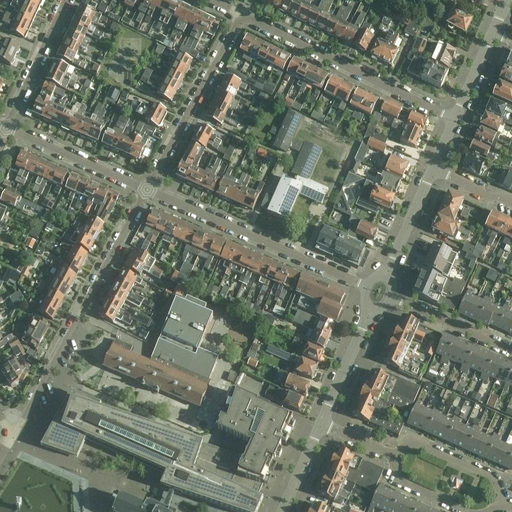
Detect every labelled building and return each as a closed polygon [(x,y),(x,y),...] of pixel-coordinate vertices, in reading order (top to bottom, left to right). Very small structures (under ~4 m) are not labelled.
[(38,7),(25,1),(24,4),(15,0),(5,0),(5,1),(35,15),(38,7)] [(126,0),(124,6),(128,8),(132,0),(126,0)] [(133,11),(136,5),(139,7),(141,3),(142,0),(132,0),(128,8),(133,11)] [(143,8),(141,7),(138,13),(140,14),(136,23),(140,25),(144,17),(145,17),(150,7),(151,8),(154,0),(142,0),(141,3),(144,4),(143,8)] [(148,24),(151,19),(153,15),(154,15),(155,13),(156,10),(159,12),(165,0),(154,0),(151,8),(148,12),(149,12),(146,17),(144,22),(146,23),(148,24)] [(155,30),(160,32),(163,25),(174,3),(167,0),(165,0),(159,12),(163,14),(161,18),(159,23),(155,30)] [(272,0),(270,5),(279,10),(284,0),(272,0)] [(288,14),(295,1),(293,0),(284,0),(279,10),(288,14)] [(297,18),(306,0),(295,0),(295,1),(288,14),(297,18)] [(306,23),(313,10),(309,8),(312,0),(306,0),(297,18),(306,23)] [(315,27),(327,3),(322,0),(317,12),(313,10),(306,23),(315,27)] [(328,0),(327,3),(315,27),(324,32),(331,19),(327,17),(332,5),(334,1),(332,0),(328,0)] [(35,15),(5,1),(3,5),(15,11),(19,13),(18,16),(31,23),(35,15)] [(387,13),(390,7),(379,1),(376,8),(387,13)] [(175,20),(182,7),(174,3),(163,25),(167,27),(169,22),(170,23),(172,18),(175,20)] [(108,8),(101,5),(98,11),(105,15),(108,8)] [(175,41),(176,38),(190,11),(182,7),(175,20),(179,21),(176,26),(177,26),(175,31),(171,39),(175,41)] [(347,9),(342,7),(341,10),(340,9),(335,21),(331,19),(324,32),(333,36),(345,12),(347,9)] [(387,13),(381,24),(389,27),(397,11),(390,7),(387,13)] [(443,7),(439,15),(444,17),(448,20),(446,24),(449,25),(448,27),(448,29),(451,31),(454,30),(454,28),(455,29),(465,34),(469,26),(471,22),(470,21),(469,21),(443,7)] [(108,21),(80,8),(76,16),(92,24),(94,19),(106,25),(108,21)] [(176,38),(180,40),(183,35),(188,26),(191,28),(198,15),(190,11),(176,38)] [(342,40),(349,27),(344,25),(350,14),(345,12),(333,36),(342,40)] [(31,23),(18,16),(16,20),(12,18),(11,18),(7,16),(6,16),(0,13),(0,18),(27,31),(31,23)] [(198,15),(191,28),(195,29),(192,34),(193,34),(187,46),(191,48),(206,18),(198,15)] [(92,24),(76,16),(72,25),(102,38),(104,35),(90,28),(92,24)] [(10,33),(23,39),(27,31),(0,18),(0,28),(1,29),(3,25),(7,27),(12,29),(10,33)] [(208,36),(213,38),(218,27),(213,25),(214,23),(206,18),(191,48),(187,56),(196,60),(199,54),(194,52),(201,38),(201,39),(204,34),(208,36)] [(349,27),(342,40),(351,45),(356,35),(363,21),(358,18),(353,30),(349,27)] [(411,18),(404,34),(415,39),(423,23),(411,18)] [(121,23),(129,27),(131,22),(124,19),(121,23)] [(430,32),(432,28),(434,24),(425,20),(421,28),(430,32)] [(371,27),(364,24),(354,46),(366,52),(373,37),(367,35),(371,27)] [(102,38),(72,25),(69,33),(84,40),(86,36),(100,43),(102,39),(102,38)] [(65,41),(93,54),(95,50),(89,47),(90,43),(84,40),(69,33),(65,41)] [(385,44),(378,41),(371,56),(381,61),(393,36),(389,34),(385,44)] [(166,39),(159,35),(156,42),(157,43),(163,45),(165,40),(166,39)] [(393,36),(381,61),(391,66),(399,51),(394,49),(399,38),(393,36)] [(245,54),(242,60),(246,62),(256,42),(247,37),(240,52),(245,54)] [(413,46),(410,52),(417,56),(417,55),(420,56),(426,43),(417,39),(413,46)] [(19,48),(4,41),(2,46),(0,45),(0,50),(15,58),(19,48)] [(93,54),(65,41),(61,49),(76,57),(78,52),(84,55),(91,58),(93,54)] [(257,60),(264,46),(256,42),(246,62),(250,64),(251,61),(256,63),(257,60)] [(438,45),(431,62),(448,69),(452,60),(454,60),(455,57),(455,55),(455,53),(438,45)] [(159,46),(155,54),(161,57),(165,49),(159,46)] [(264,46),(257,60),(256,64),(264,68),(273,50),(264,46)] [(84,71),(86,66),(74,61),(76,57),(61,49),(57,58),(84,71)] [(0,62),(10,67),(15,58),(0,50),(0,62)] [(274,69),(281,54),(273,50),(264,68),(263,70),(269,73),(273,71),(274,69)] [(173,63),(188,71),(190,68),(190,67),(192,63),(172,52),(170,57),(175,60),(173,63)] [(417,56),(410,52),(407,60),(412,62),(407,73),(420,80),(440,90),(448,73),(428,64),(416,59),(417,56)] [(280,79),(290,58),(281,54),(274,69),(279,71),(276,77),(280,79)] [(294,60),(284,81),(288,83),(291,77),(295,79),(302,65),(294,60)] [(158,66),(183,79),(186,75),(187,74),(188,71),(173,63),(171,67),(159,61),(156,65),(158,66)] [(50,72),(75,84),(77,80),(67,75),(69,70),(55,63),(50,72)] [(302,65),(295,79),(299,81),(297,87),(301,89),(311,69),(302,65)] [(167,76),(165,79),(180,87),(182,84),(181,83),(183,79),(158,66),(156,70),(167,76)] [(237,80),(240,74),(230,69),(227,74),(237,80)] [(312,88),(319,73),(311,69),(301,89),(299,93),(303,94),(308,85),(312,88)] [(499,81),(511,86),(511,71),(505,69),(499,81)] [(146,70),(143,76),(148,78),(151,72),(146,70)] [(75,84),(50,72),(46,82),(61,89),(63,83),(73,88),(75,84)] [(313,94),(309,102),(315,105),(321,92),(328,77),(319,73),(312,88),(317,90),(314,95),(313,94)] [(245,77),(243,76),(240,75),(240,74),(237,80),(246,84),(248,79),(245,77)] [(247,87),(226,77),(224,82),(223,82),(221,85),(237,93),(239,89),(245,92),(247,87)] [(142,78),(140,82),(159,92),(157,96),(171,103),(175,95),(155,84),(147,80),(142,78)] [(157,80),(155,84),(175,95),(177,91),(178,90),(180,87),(165,79),(163,83),(157,80)] [(254,88),(256,83),(248,79),(246,84),(254,88)] [(332,79),(325,94),(324,94),(335,100),(343,84),(332,79)] [(263,92),(265,87),(257,83),(256,83),(254,88),(263,92)] [(48,104),(50,101),(55,88),(46,84),(32,115),(42,119),(48,104)] [(343,84),(335,100),(342,103),(338,111),(342,113),(354,90),(343,84)] [(493,98),(511,105),(511,89),(499,84),(496,90),(495,90),(494,90),(494,91),(493,91),(493,92),(492,93),(492,94),(492,95),(493,95),(493,96),(494,96),(493,98)] [(237,93),(221,85),(220,88),(220,90),(218,94),(239,104),(245,107),(247,103),(241,100),(235,97),(237,93)] [(274,91),(266,86),(265,87),(263,92),(271,97),(274,91)] [(110,89),(108,95),(117,99),(119,95),(119,93),(110,89)] [(360,112),(367,97),(357,92),(350,107),(360,112)] [(215,99),(213,102),(229,110),(231,105),(237,108),(239,104),(218,94),(216,98),(215,99)] [(276,94),(274,98),(284,103),(286,99),(276,94)] [(370,117),(377,102),(367,97),(360,112),(370,117)] [(64,105),(67,100),(62,98),(60,103),(51,123),(60,127),(67,112),(69,107),(64,105)] [(291,109),(292,107),(294,103),(294,102),(287,99),(285,104),(284,105),(284,106),(290,109),(291,109)] [(51,123),(60,103),(55,101),(53,106),(49,104),(51,101),(50,101),(48,104),(42,119),(51,123)] [(132,106),(162,121),(163,118),(165,118),(166,115),(165,113),(166,112),(153,106),(151,110),(134,101),(132,106)] [(486,112),(486,113),(502,120),(507,123),(510,115),(511,115),(511,110),(507,108),(491,101),(489,106),(488,107),(486,107),(485,110),(486,111),(486,112)] [(229,119),(233,112),(229,110),(213,102),(212,105),(212,106),(210,111),(225,118),(225,117),(229,119)] [(399,117),(402,109),(386,102),(381,113),(382,114),(382,115),(397,121),(399,117)] [(302,107),(294,103),(291,109),(300,113),(302,107)] [(67,112),(60,127),(65,129),(70,131),(79,111),(81,106),(76,104),(74,109),(72,114),(67,112)] [(81,105),(81,106),(79,111),(70,131),(79,135),(85,120),(86,120),(88,115),(83,113),(85,107),(81,105)] [(102,107),(98,106),(96,109),(93,116),(90,122),(86,120),(85,120),(79,135),(88,139),(101,111),(102,107)] [(132,106),(130,110),(137,114),(136,115),(142,118),(143,117),(146,118),(144,122),(157,129),(158,128),(160,128),(162,125),(161,122),(162,121),(144,112),(132,106)] [(250,110),(246,118),(250,120),(252,121),(254,122),(255,122),(258,115),(259,114),(258,114),(256,113),(250,110)] [(101,111),(88,139),(98,143),(102,133),(106,123),(102,121),(105,113),(101,111)] [(239,125),(210,111),(206,119),(221,126),(223,122),(237,129),(239,125)] [(367,130),(364,137),(370,140),(371,140),(382,114),(381,113),(376,111),(372,120),(367,130)] [(313,112),(310,118),(322,124),(325,118),(313,112)] [(292,139),(294,140),(303,119),(288,113),(280,130),(274,127),(271,134),(279,137),(274,148),(287,154),(289,149),(288,149),(292,139)] [(108,132),(102,145),(111,149),(125,118),(126,116),(121,114),(115,129),(113,134),(108,132)] [(428,121),(412,114),(410,119),(405,117),(402,124),(407,126),(407,125),(423,132),(428,121)] [(498,134),(501,127),(501,128),(502,128),(505,123),(495,119),(485,115),(483,120),(481,121),(480,124),(481,125),(480,127),(489,130),(498,134)] [(120,153),(126,140),(122,138),(124,133),(129,120),(125,118),(111,149),(120,153)] [(332,129),(335,124),(326,119),(323,125),(332,129)] [(250,120),(246,128),(250,130),(254,122),(252,121),(250,120)] [(392,127),(396,129),(404,132),(399,142),(407,146),(416,149),(419,141),(423,133),(415,129),(407,126),(402,124),(397,122),(397,121),(394,120),(391,127),(392,127)] [(142,130),(129,157),(139,161),(142,155),(145,148),(149,138),(144,136),(146,133),(149,134),(153,136),(156,130),(144,125),(142,130)] [(198,133),(197,135),(219,147),(221,143),(212,138),(214,134),(213,133),(210,132),(202,128),(201,127),(201,128),(199,128),(197,131),(198,133)] [(126,140),(120,153),(129,157),(142,130),(137,128),(135,132),(136,132),(133,138),(133,137),(131,142),(126,140)] [(503,145),(505,140),(481,129),(479,133),(478,132),(477,134),(476,134),(474,137),(475,139),(474,140),(485,145),(495,149),(496,146),(498,142),(503,145)] [(374,134),(371,140),(385,146),(387,140),(374,134)] [(194,138),(192,141),(193,143),(193,144),(199,147),(206,150),(208,147),(212,149),(217,151),(217,152),(225,156),(227,151),(219,147),(197,135),(196,138),(194,138)] [(361,144),(354,161),(361,163),(362,164),(369,148),(367,147),(370,140),(364,137),(361,144)] [(288,149),(289,149),(300,154),(291,175),(297,177),(309,182),(309,181),(322,151),(305,143),(304,145),(294,140),(292,139),(288,149)] [(370,140),(367,147),(369,148),(370,149),(383,154),(387,147),(385,146),(371,140),(370,140)] [(488,156),(491,150),(474,142),(469,154),(492,165),(495,159),(488,156)] [(201,150),(192,145),(182,163),(176,177),(185,182),(198,154),(202,155),(204,152),(201,150)] [(251,147),(247,156),(250,158),(249,161),(253,163),(257,155),(259,150),(251,147)] [(257,155),(265,159),(267,154),(259,150),(257,155)] [(225,156),(223,160),(229,163),(233,154),(227,151),(225,156)] [(19,184),(22,179),(31,158),(21,154),(15,168),(20,170),(15,182),(19,184)] [(196,170),(202,155),(198,154),(185,182),(194,186),(200,172),(196,170)] [(274,164),(277,158),(268,154),(265,160),(274,164)] [(388,156),(381,172),(384,174),(401,181),(408,164),(400,161),(392,157),(388,156)] [(465,162),(462,169),(479,177),(486,180),(489,174),(485,173),(482,171),(485,164),(468,156),(467,157),(465,157),(464,161),(465,162)] [(22,179),(19,184),(23,186),(29,174),(34,176),(40,162),(31,158),(22,179)] [(204,190),(217,159),(213,158),(208,169),(205,174),(200,172),(194,186),(204,190)] [(213,194),(218,182),(219,180),(214,178),(216,173),(221,161),(217,159),(204,190),(213,194)] [(40,187),(49,166),(40,162),(34,176),(38,178),(32,192),(37,194),(40,187)] [(49,166),(40,187),(37,194),(41,196),(47,182),(52,185),(59,170),(49,166)] [(355,177),(357,172),(351,169),(348,174),(355,177)] [(54,194),(59,196),(62,189),(68,174),(59,170),(52,185),(57,187),(54,194)] [(228,170),(216,196),(226,200),(234,180),(229,178),(232,172),(228,170)] [(511,193),(511,176),(503,172),(496,186),(511,193)] [(343,186),(346,187),(359,183),(360,180),(348,174),(343,186)] [(234,180),(226,200),(235,204),(247,177),(242,175),(239,182),(234,180)] [(383,175),(378,187),(380,188),(396,194),(396,193),(398,193),(400,188),(399,187),(401,183),(385,176),(383,175)] [(73,201),(75,195),(82,180),(72,176),(65,191),(70,193),(68,199),(73,201)] [(247,177),(235,204),(243,207),(250,192),(245,190),(250,178),(247,177)] [(321,205),(328,190),(309,181),(309,182),(297,177),(295,184),(283,178),(273,200),(266,197),(261,208),(268,211),(267,213),(287,222),(299,195),(321,205)] [(91,184),(82,180),(75,195),(80,197),(76,206),(80,208),(82,204),(84,199),(91,184)] [(250,192),(243,207),(252,211),(259,196),(264,184),(261,183),(256,195),(250,192)] [(367,183),(359,201),(369,206),(367,210),(376,214),(379,207),(389,211),(389,210),(391,210),(393,205),(392,204),(394,198),(392,197),(391,196),(392,194),(392,193),(382,189),(382,191),(379,190),(377,189),(378,187),(371,184),(367,183)] [(88,216),(88,215),(90,211),(93,205),(100,188),(91,184),(84,199),(89,201),(84,214),(88,216)] [(5,192),(5,193),(14,197),(16,193),(16,191),(7,188),(5,192)] [(99,215),(110,193),(109,192),(100,188),(93,205),(95,206),(97,207),(95,213),(99,215)] [(4,195),(1,203),(23,212),(25,207),(32,211),(33,208),(44,213),(45,211),(34,206),(20,199),(19,199),(14,197),(5,193),(4,195)] [(115,206),(119,197),(110,193),(99,215),(96,220),(105,225),(115,206)] [(464,200),(448,194),(443,205),(459,212),(464,200)] [(339,195),(333,210),(346,216),(347,212),(342,198),(341,195),(339,195)] [(51,211),(54,205),(45,201),(42,207),(51,211)] [(459,212),(443,205),(438,216),(454,223),(459,212)] [(479,221),(485,224),(490,213),(484,210),(479,221)] [(150,243),(151,243),(163,216),(153,212),(146,228),(151,230),(146,241),(145,240),(140,252),(145,254),(150,243)] [(492,214),(485,228),(489,230),(486,237),(490,239),(501,218),(492,214)] [(163,216),(151,243),(155,245),(159,234),(164,236),(171,220),(163,216)] [(359,228),(356,235),(373,243),(373,242),(375,241),(376,239),(376,237),(379,231),(361,223),(351,218),(348,223),(359,228)] [(432,231),(455,241),(458,234),(469,238),(471,233),(460,228),(437,218),(432,231)] [(509,222),(501,218),(490,239),(487,246),(491,248),(497,234),(501,236),(509,222)] [(104,227),(89,219),(87,224),(82,221),(80,225),(99,236),(104,227)] [(162,241),(166,243),(171,245),(180,224),(171,220),(164,236),(162,241)] [(49,221),(45,228),(52,232),(56,224),(49,221)] [(502,245),(506,246),(507,247),(511,235),(511,223),(509,222),(501,236),(505,238),(502,245)] [(183,244),(190,228),(180,224),(171,245),(168,251),(173,253),(175,247),(178,242),(183,244)] [(99,236),(80,225),(77,230),(73,227),(70,232),(75,235),(75,234),(94,245),(99,236)] [(189,253),(199,232),(190,228),(183,244),(187,246),(184,251),(189,253)] [(325,229),(315,251),(329,257),(330,254),(358,266),(364,251),(343,241),(344,237),(325,229)] [(28,236),(37,240),(40,233),(31,230),(28,236)] [(198,257),(200,252),(208,236),(199,232),(189,253),(198,257)] [(75,246),(89,254),(94,245),(75,234),(75,235),(73,239),(65,234),(62,239),(63,239),(75,246)] [(207,261),(217,239),(208,236),(200,252),(198,257),(207,261)] [(218,260),(226,243),(217,239),(207,261),(203,269),(204,269),(208,271),(211,263),(214,258),(218,260)] [(66,259),(81,268),(87,257),(73,249),(62,243),(60,247),(60,248),(65,251),(69,253),(66,259)] [(227,244),(220,261),(225,263),(223,268),(227,270),(237,249),(227,244)] [(465,244),(461,252),(471,256),(475,248),(465,244)] [(428,257),(452,267),(456,256),(452,254),(433,246),(428,257)] [(39,248),(36,254),(42,257),(45,251),(39,248)] [(231,272),(232,272),(236,274),(246,253),(237,249),(227,270),(231,272)] [(28,260),(32,253),(27,250),(23,258),(28,260)] [(483,253),(474,250),(471,257),(480,260),(483,253)] [(135,251),(130,259),(156,273),(158,269),(153,266),(155,262),(135,251)] [(245,278),(255,257),(246,253),(236,274),(240,276),(241,276),(245,278)] [(160,255),(157,261),(163,263),(165,258),(160,255)] [(257,277),(264,261),(255,257),(245,278),(249,280),(250,280),(252,275),(257,277)] [(452,267),(428,257),(423,268),(442,276),(443,275),(447,277),(452,267)] [(33,268),(36,262),(32,259),(30,259),(27,265),(33,268)] [(60,270),(76,279),(81,268),(66,259),(60,270)] [(156,273),(130,259),(125,269),(140,277),(143,272),(159,281),(161,277),(156,274),(156,273)] [(263,286),(273,264),(264,261),(257,277),(261,279),(259,284),(263,286)] [(179,273),(186,277),(191,266),(184,263),(179,273)] [(499,263),(496,270),(505,274),(508,267),(499,263)] [(275,285),(282,268),(273,264),(263,286),(268,288),(270,283),(275,285)] [(181,268),(174,265),(172,271),(179,274),(181,268)] [(279,299),(291,272),(282,268),(275,285),(279,287),(274,297),(279,299)] [(54,281),(70,289),(76,279),(60,270),(60,271),(55,280),(54,281)] [(14,286),(15,285),(20,275),(14,272),(8,283),(14,286)] [(137,280),(123,272),(119,280),(128,285),(133,288),(135,284),(140,287),(142,282),(137,280)] [(293,293),(300,276),(291,272),(279,299),(283,301),(288,290),(293,293)] [(427,301),(426,301),(431,303),(436,305),(436,306),(453,313),(463,290),(451,285),(423,272),(422,274),(413,295),(427,301)] [(174,284),(178,286),(180,287),(181,284),(183,282),(185,278),(179,274),(174,284)] [(193,287),(197,278),(190,275),(186,284),(193,287)] [(303,277),(295,295),(301,297),(298,304),(297,303),(295,307),(336,325),(342,311),(339,309),(345,296),(303,277)] [(463,290),(466,284),(454,279),(451,285),(463,290)] [(128,285),(119,280),(114,289),(113,290),(141,305),(144,301),(142,300),(130,293),(133,288),(128,285)] [(49,291),(64,300),(70,289),(54,281),(49,291)] [(180,287),(181,287),(175,298),(180,300),(187,287),(185,286),(181,284),(180,287)] [(218,291),(209,287),(207,292),(210,294),(216,296),(218,291)] [(222,292),(219,298),(224,300),(229,290),(224,287),(222,292)] [(141,305),(113,290),(109,298),(123,306),(125,302),(137,308),(139,309),(141,305)] [(468,290),(458,313),(468,317),(476,299),(470,296),(472,292),(468,290)] [(43,302),(58,310),(64,300),(49,291),(43,302)] [(17,309),(22,298),(20,293),(9,299),(16,309),(17,309)] [(478,322),(488,298),(485,297),(483,302),(476,299),(468,317),(478,322)] [(104,307),(129,321),(130,320),(148,329),(152,322),(133,312),(131,317),(120,311),(123,306),(109,298),(104,307)] [(488,298),(478,322),(489,326),(490,324),(488,324),(495,307),(490,305),(492,300),(488,298)] [(207,308),(187,299),(185,305),(176,301),(161,336),(159,341),(150,363),(130,354),(132,349),(114,341),(103,368),(143,385),(143,387),(143,388),(144,388),(157,393),(157,394),(158,394),(159,392),(199,409),(211,382),(209,381),(218,359),(198,351),(213,317),(204,313),(207,308)] [(240,299),(237,306),(240,307),(242,308),(246,301),(240,299)] [(58,310),(43,302),(37,313),(39,314),(52,321),(58,310)] [(247,303),(244,309),(252,312),(254,306),(247,303)] [(157,307),(154,312),(159,314),(163,306),(159,304),(157,307)] [(498,328),(507,307),(504,305),(502,310),(495,307),(488,324),(490,324),(498,328)] [(254,306),(252,312),(258,315),(261,309),(254,306)] [(113,324),(116,319),(130,327),(132,323),(129,321),(104,307),(99,317),(113,324)] [(507,332),(511,321),(511,314),(509,313),(511,309),(507,307),(498,328),(507,332)] [(329,339),(334,327),(320,321),(298,311),(293,323),(310,331),(329,339)] [(161,315),(159,314),(154,312),(150,321),(157,324),(161,315)] [(263,324),(271,327),(275,319),(267,316),(264,322),(263,324)] [(416,331),(419,324),(402,317),(397,329),(423,340),(425,335),(416,331)] [(27,330),(43,338),(48,330),(45,328),(47,325),(39,321),(39,320),(35,318),(32,322),(32,321),(27,330)] [(392,340),(409,347),(412,341),(421,344),(423,340),(397,329),(392,340)] [(43,338),(27,330),(23,338),(24,338),(21,342),(26,345),(26,344),(34,349),(36,345),(39,346),(43,338)] [(307,338),(305,337),(303,342),(324,351),(329,339),(310,331),(307,338)] [(8,344),(11,350),(20,345),(13,334),(10,336),(12,341),(8,344)] [(297,334),(295,339),(303,342),(305,337),(297,334)] [(443,337),(435,355),(442,358),(440,363),(444,365),(454,341),(443,337)] [(300,348),(303,342),(295,339),(292,345),(300,348)] [(409,347),(392,340),(388,351),(413,363),(415,358),(410,356),(409,358),(406,356),(409,347)] [(456,364),(464,346),(454,341),(444,365),(447,366),(449,362),(456,364)] [(431,357),(436,345),(429,342),(424,354),(431,357)] [(19,352),(23,350),(20,345),(11,350),(16,358),(21,355),(21,354),(19,352)] [(254,345),(251,352),(256,354),(259,348),(254,345)] [(307,346),(302,357),(318,364),(323,353),(307,346)] [(463,373),(474,350),(464,346),(456,364),(461,367),(459,372),(463,373)] [(475,373),(484,354),(474,350),(463,373),(467,375),(469,370),(475,373)] [(397,373),(420,382),(426,368),(413,363),(388,351),(383,363),(399,369),(397,373)] [(280,352),(277,358),(284,361),(286,355),(280,352)] [(483,382),(493,359),(484,354),(475,373),(481,375),(479,380),(483,382)] [(301,360),(297,358),(292,356),(290,361),(295,363),(297,364),(293,373),(297,374),(305,378),(312,381),(318,367),(301,360)] [(11,372),(19,367),(16,362),(16,363),(13,357),(7,361),(8,362),(1,367),(3,370),(1,371),(6,380),(13,376),(11,372)] [(495,382),(503,363),(493,359),(483,382),(487,384),(489,379),(495,382)] [(250,360),(248,366),(255,369),(258,363),(250,360)] [(503,391),(511,370),(511,366),(503,363),(495,382),(501,384),(499,389),(503,391)] [(21,370),(19,367),(11,372),(13,376),(6,380),(11,388),(16,387),(20,381),(23,383),(28,373),(25,372),(25,371),(23,368),(21,370)] [(511,388),(511,370),(503,391),(507,392),(509,388),(511,388)] [(384,373),(382,376),(372,372),(367,383),(413,403),(419,389),(384,373)] [(231,373),(227,381),(233,383),(236,376),(231,373)] [(425,379),(435,383),(437,377),(427,373),(425,379)] [(307,394),(310,386),(286,375),(281,387),(306,398),(307,394)] [(453,382),(450,390),(455,392),(458,385),(453,382)] [(362,394),(394,407),(408,414),(413,403),(367,383),(362,394)] [(430,393),(433,386),(426,383),(423,390),(430,393)] [(268,389),(267,392),(276,395),(278,390),(270,386),(268,389)] [(455,392),(461,394),(464,389),(458,386),(455,392)] [(278,390),(276,395),(284,398),(281,405),(280,404),(280,405),(299,413),(304,401),(288,394),(279,389),(278,390)] [(440,391),(437,397),(442,400),(445,393),(440,391)] [(101,406),(71,392),(40,448),(77,460),(86,440),(166,475),(160,488),(170,492),(174,493),(230,511),(257,511),(263,501),(257,499),(273,462),(274,462),(281,446),(280,446),(281,444),(285,446),(295,425),(291,423),(293,419),(233,393),(216,431),(251,446),(245,459),(99,410),(101,406)] [(448,402),(451,394),(446,392),(443,400),(448,402)] [(394,407),(362,394),(357,405),(389,419),(394,407)] [(486,407),(494,410),(498,400),(490,397),(486,407)] [(408,424),(418,428),(426,410),(420,407),(422,402),(418,401),(408,424)] [(375,426),(398,437),(402,428),(404,425),(399,423),(394,421),(389,419),(357,405),(352,416),(368,423),(375,426)] [(418,428),(428,432),(438,409),(434,408),(432,412),(426,410),(418,428)] [(439,416),(441,411),(438,409),(428,432),(437,437),(446,419),(439,416)] [(399,423),(404,425),(408,414),(405,413),(403,417),(402,417),(399,423)] [(454,417),(452,421),(446,419),(437,437),(447,441),(458,418),(454,417)] [(459,425),(461,420),(458,418),(447,441),(457,446),(466,427),(459,425)] [(474,425),(472,430),(466,427),(457,446),(467,450),(478,427),(474,425)] [(467,450),(477,455),(485,436),(479,433),(481,429),(478,427),(467,450)] [(493,434),(491,439),(485,436),(477,455),(487,459),(497,436),(493,434)] [(499,442),(501,438),(497,436),(487,459),(497,464),(505,445),(499,442)] [(511,456),(511,445),(511,448),(505,445),(497,464),(507,468),(511,456)] [(379,482),(383,471),(338,451),(333,462),(379,482)] [(373,493),(378,482),(379,482),(333,462),(328,473),(355,485),(367,491),(373,493)] [(323,484),(351,496),(355,485),(328,473),(323,484)] [(323,484),(318,495),(341,506),(344,500),(348,502),(351,496),(323,484)] [(378,489),(368,511),(367,511),(372,511),(374,509),(380,511),(388,493),(378,489)] [(368,504),(373,493),(367,491),(363,501),(368,504)] [(167,511),(174,493),(170,492),(162,510),(166,511),(167,511)] [(391,511),(398,498),(388,493),(380,511),(391,511)] [(166,511),(162,510),(154,506),(153,506),(147,503),(146,505),(144,508),(122,498),(115,495),(111,503),(113,504),(109,511),(166,511)] [(403,511),(408,502),(398,498),(391,511),(403,511)] [(415,511),(418,507),(408,502),(403,511),(415,511)]
